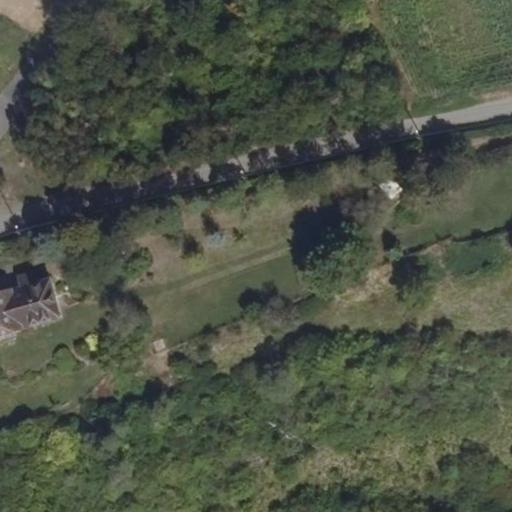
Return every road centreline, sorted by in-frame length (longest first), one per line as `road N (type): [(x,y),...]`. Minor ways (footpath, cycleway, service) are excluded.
road 1 (residential): [(0,227),(99,197),(511,105)]
road 2 (unclassified): [(0,112),(85,0)]
